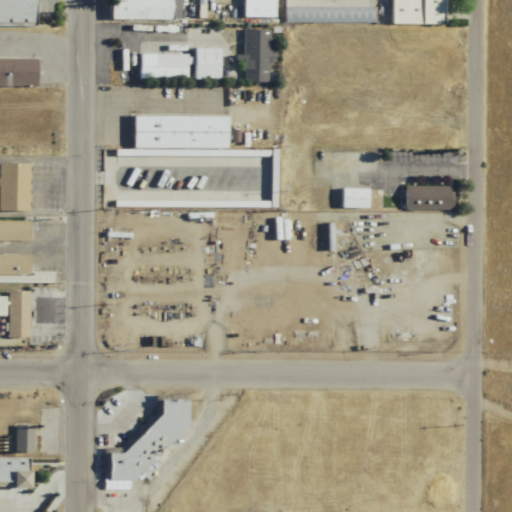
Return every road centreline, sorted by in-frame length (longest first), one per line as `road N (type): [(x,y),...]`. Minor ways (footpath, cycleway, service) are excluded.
road 1 (residential): [(79,511),(83,0)]
road 2 (residential): [(474,511),(476,0)]
road 3 (residential): [(0,372),(459,375),(476,368)]
